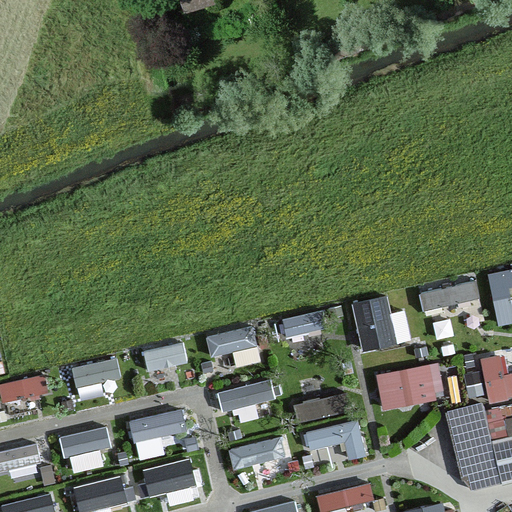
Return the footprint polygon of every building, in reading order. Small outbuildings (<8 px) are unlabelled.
[(511,259),(493,261),(496,315),(511,314),(511,259)] [(421,281),(423,298),(480,292),(478,275),(421,281)] [(389,287),(355,291),(361,341),(411,335),(407,300),(391,302),(389,287)] [(283,307),(286,328),(327,323),(325,302),(283,307)] [(234,345),(238,360),(263,354),(254,316),(206,327),(212,350),(234,345)] [(143,343),(149,367),(190,357),(184,333),(143,343)] [(511,365),(505,367),(500,346),(481,351),(492,395),(511,390),(511,365)] [(75,380),(122,375),(119,352),(73,356),(75,380)] [(376,367),(384,403),(444,390),(436,354),(376,367)] [(292,375),(295,393),(347,383),(344,366),(292,375)] [(224,405),(277,389),(271,369),(218,385),(224,405)] [(43,370),(0,372),(1,390),(44,388),(43,370)] [(49,382),(6,398),(10,408),(53,391),(49,382)] [(348,387),(296,393),(298,411),(351,404),(348,387)] [(511,472),(511,407),(489,414),(483,394),(449,403),(473,484),(511,472)] [(348,435),(351,453),(368,450),(361,412),(306,422),(310,442),(348,435)] [(104,457),(99,441),(113,437),(107,415),(61,429),(73,466),(104,457)] [(230,440),(236,464),(290,450),(284,426),(230,440)] [(0,443),(0,465),(43,457),(39,436),(0,443)] [(147,458),(151,486),(198,479),(194,451),(147,458)] [(88,503),(90,511),(115,511),(111,496),(132,490),(124,464),(74,479),(82,505),(88,503)] [(351,511),(348,494),(375,490),(372,475),(320,483),(324,511),(351,511)] [(6,511),(18,511),(58,504),(54,485),(3,495),(6,511)] [(255,511),(297,511),(294,492),(253,501),(255,511)] [(404,501),(405,511),(457,511),(455,495),(404,501)]
